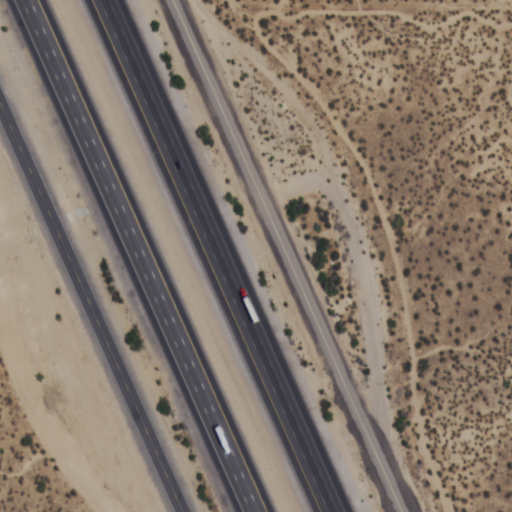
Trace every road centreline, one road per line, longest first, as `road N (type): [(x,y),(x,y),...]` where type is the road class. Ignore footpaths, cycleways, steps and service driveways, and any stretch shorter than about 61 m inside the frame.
road 1 (motorway): [(22,0),(252,511)]
road 2 (residential): [(176,0),(404,511)]
road 3 (motorway): [(329,511),(102,0)]
road 4 (tertiary): [(0,93),(184,511)]
